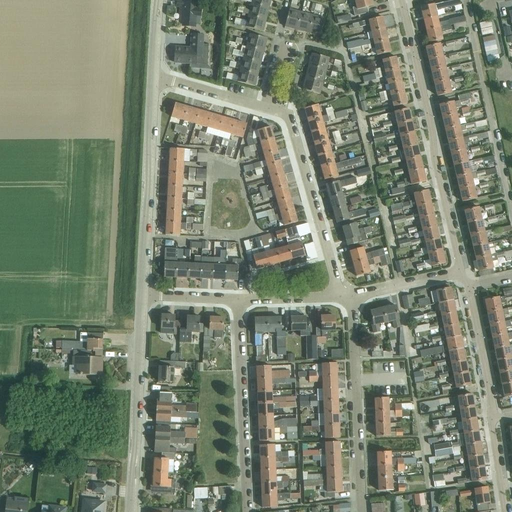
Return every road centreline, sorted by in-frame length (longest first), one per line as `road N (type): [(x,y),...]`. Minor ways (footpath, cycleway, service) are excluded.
road 1 (residential): [(459,273),(399,0)]
road 2 (tertiary): [(141,296),(151,80)]
road 3 (tertiary): [(130,511),(141,296)]
road 4 (residential): [(336,298),(282,111),(264,106)]
road 5 (residential): [(362,511),(351,298)]
road 6 (residential): [(247,511),(237,300)]
road 7 (residential): [(491,415),(467,287)]
